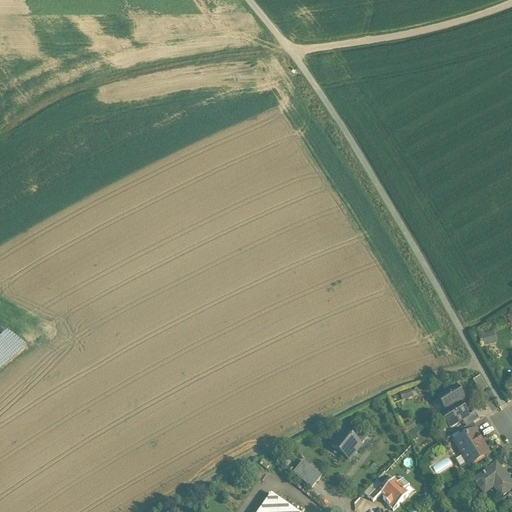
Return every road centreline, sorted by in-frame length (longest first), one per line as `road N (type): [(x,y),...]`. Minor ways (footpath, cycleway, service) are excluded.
road 1 (unclassified): [(484,364),(325,97),(249,0)]
road 2 (track): [(506,0),(405,33),(287,49)]
